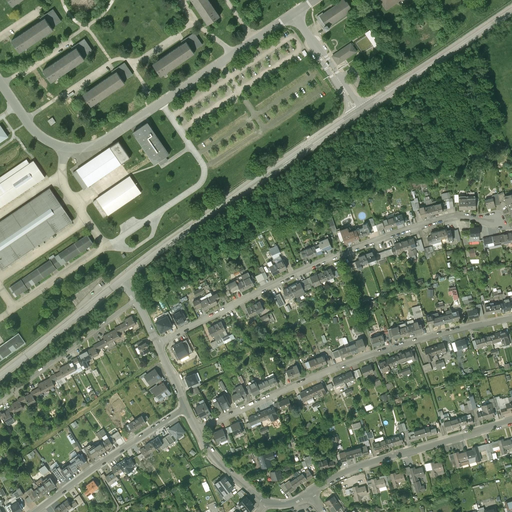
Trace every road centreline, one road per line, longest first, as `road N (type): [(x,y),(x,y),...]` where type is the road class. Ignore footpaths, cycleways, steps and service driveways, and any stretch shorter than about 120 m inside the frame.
road 1 (tertiary): [(511,10),(121,279)]
road 2 (residential): [(157,345),(348,251),(453,216),(498,219)]
road 3 (residential): [(196,431),(392,347),(511,318)]
road 4 (residential): [(309,492),(356,467),(511,420)]
road 5 (residential): [(185,408),(36,511)]
road 6 (residential): [(0,401),(135,301)]
road 7 (tertiary): [(121,279),(0,376)]
